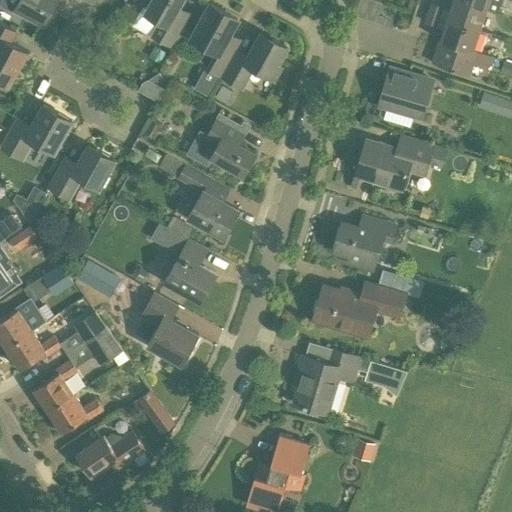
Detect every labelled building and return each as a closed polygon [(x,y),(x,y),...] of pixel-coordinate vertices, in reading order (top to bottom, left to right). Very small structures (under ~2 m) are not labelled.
[(0,0),(0,4),(13,12),(15,8),(43,24),(45,20),(51,24),(58,10),(52,7),(56,0),(0,0)] [(193,13),(179,5),(181,0),(152,0),(147,8),(144,6),(133,24),(173,47),(193,13)] [(479,30),(486,9),(458,0),(452,0),(446,19),(479,30)] [(458,0),(486,9),(489,0),(458,0)] [(236,47),(237,48),(242,38),(230,31),(237,18),(210,3),(191,37),(194,38),(192,42),(205,50),(199,60),(198,59),(196,63),(220,76),(236,47)] [(428,12),(439,16),(442,6),(431,3),(428,12)] [(435,25),(439,16),(428,12),(425,22),(435,25)] [(472,50),(473,50),(479,30),(446,19),(439,39),(472,50)] [(0,80),(8,85),(28,51),(12,41),(17,31),(0,21),(0,80)] [(236,47),(220,76),(242,89),(255,67),(274,78),(282,65),(278,63),(287,46),(261,31),(248,54),(237,48),(236,47)] [(492,56),(473,50),(472,50),(439,39),(432,62),(469,75),(474,61),(489,67),(492,56)] [(421,116),(432,79),(392,68),(381,104),(421,116)] [(161,100),(167,87),(147,77),(140,90),(161,100)] [(233,91),(222,85),(215,96),(226,102),(233,91)] [(510,116),(511,111),(511,101),(483,92),(479,106),(510,116)] [(53,151),(71,119),(43,104),(32,123),(17,115),(0,146),(0,147),(24,160),(34,140),(53,151)] [(199,129),(187,151),(206,162),(209,157),(243,175),(250,161),(253,156),(255,152),(240,144),(246,132),(218,116),(217,115),(207,133),(199,129)] [(152,141),(163,122),(153,116),(142,135),(152,141)] [(367,138),(356,173),(402,187),(407,170),(424,176),(434,143),(401,133),(397,147),(367,138)] [(435,143),(430,160),(444,164),(449,148),(435,143)] [(99,187),(114,159),(88,144),(78,161),(65,153),(47,186),(70,199),(82,178),(99,187)] [(196,188),(205,173),(186,162),(185,163),(177,176),(177,177),(196,188)] [(222,200),(230,187),(210,176),(188,217),(223,236),(238,209),(222,200)] [(30,222),(39,206),(27,199),(21,210),(30,222)] [(0,219),(0,239),(8,235),(22,226),(11,211),(0,219)] [(342,221),(334,249),(349,254),(347,260),(362,265),(364,258),(375,261),(381,240),(392,244),(398,223),(387,220),(383,233),(358,226),(342,221)] [(200,300),(215,273),(198,263),(207,249),(189,239),(159,222),(150,238),(180,254),(166,280),(200,300)] [(18,250),(38,236),(30,224),(10,237),(18,250)] [(109,297),(121,277),(88,258),(77,278),(109,297)] [(56,295),(75,283),(61,262),(42,274),(56,295)] [(383,268),(379,283),(383,284),(408,291),(412,277),(383,268)] [(400,318),(408,291),(365,278),(360,294),(323,283),(313,318),(368,334),(375,310),(400,318)] [(181,364),(198,334),(171,318),(179,305),(154,290),(140,315),(158,325),(147,344),(181,364)] [(0,337),(6,346),(32,329),(22,315),(36,306),(29,296),(14,306),(16,309),(0,319),(0,337)] [(84,340),(107,326),(95,310),(74,324),(84,340)] [(107,326),(84,340),(100,364),(123,349),(107,326)] [(32,329),(6,346),(20,368),(44,352),(46,355),(61,345),(55,335),(41,344),(32,329)] [(354,382),(362,356),(332,347),(328,362),(302,354),(297,372),(302,374),(294,402),(327,412),(337,377),(354,382)] [(48,409),(73,392),(64,378),(77,369),(71,359),(56,369),(58,372),(33,388),(48,409)] [(386,364),(371,359),(367,370),(383,375),(386,364)] [(118,408),(146,391),(140,381),(112,397),(118,408)] [(162,432),(176,422),(151,388),(137,398),(162,432)] [(73,392),(48,409),(62,431),(86,415),(88,418),(103,408),(96,398),(83,407),(73,392)] [(91,475),(113,460),(119,467),(145,449),(132,430),(122,437),(120,434),(112,433),(105,437),(104,435),(76,453),(91,475)] [(301,472),(309,443),(279,434),(270,464),(258,460),(254,475),(246,504),(270,511),(276,511),(285,484),(301,489),(306,474),(301,472)] [(370,460),(375,443),(358,438),(353,455),(370,460)]
